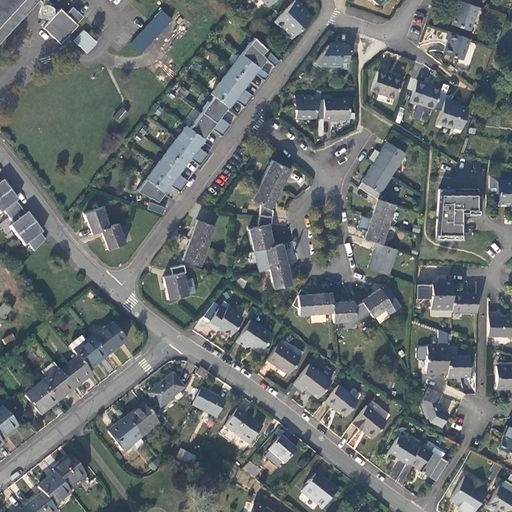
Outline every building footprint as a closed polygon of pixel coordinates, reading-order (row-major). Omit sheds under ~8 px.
[(0,0),(0,37),(34,0),(0,0)] [(46,0),(57,10),(66,0),(46,0)] [(274,21),(284,31),(289,26),(296,33),(311,17),(294,0),(274,21)] [(478,7),(458,0),(454,0),(452,7),(456,9),(450,23),(470,31),(478,7)] [(41,18),(44,19),(46,18),(47,17),(50,14),(51,11),(50,7),(48,5),(46,3),(44,3),(41,3),(39,4),(37,5),(36,8),(36,10),(36,13),(36,15),(39,17),(41,18)] [(42,28),(59,44),(76,26),(59,9),(42,28)] [(130,43),(140,53),(170,20),(160,11),(130,43)] [(289,26),(284,31),(291,39),(296,33),(289,26)] [(83,29),(73,41),(87,53),(98,42),(83,29)] [(469,38),(448,30),(445,38),(447,39),(443,53),(461,59),(469,38)] [(266,59),(262,54),(250,43),(241,54),(258,67),(259,68),(266,59)] [(329,45),(319,58),(349,59),(348,50),(340,50),(340,45),(329,45)] [(266,59),(274,66),(279,61),(267,49),(262,54),(266,59)] [(231,67),(248,80),(254,73),(264,81),(268,75),(259,68),(258,67),(241,54),(231,67)] [(349,59),(319,58),(315,62),(320,66),(340,66),(340,67),(349,67),(349,59)] [(220,80),(248,101),(252,96),(242,88),(248,80),(231,67),(220,80)] [(370,89),(393,97),(401,77),(391,74),(391,75),(377,70),(370,89)] [(213,96),(228,107),(233,99),(244,107),(248,101),(220,80),(210,94),(213,96)] [(432,109),(439,89),(425,84),(425,83),(417,80),(410,102),(416,104),(416,103),(432,109)] [(181,86),(178,93),(185,97),(189,90),(181,86)] [(314,118),(316,118),(316,95),(294,95),(294,105),(295,105),(296,119),(302,119),(302,117),(314,117),(314,118)] [(201,112),(226,131),(230,125),(220,117),(228,107),(213,96),(201,112)] [(323,120),(332,120),(332,119),(348,119),(347,98),(323,98),(323,120)] [(449,104),(446,103),(439,123),(451,128),(450,129),(459,132),(468,107),(458,104),(458,102),(450,99),(449,104)] [(439,123),(446,103),(443,101),(436,122),(439,123)] [(112,118),(117,123),(126,113),(121,109),(112,118)] [(226,131),(201,112),(189,128),(203,139),(211,129),(221,136),(226,131)] [(176,139),(203,160),(208,154),(197,147),(203,139),(189,128),(186,126),(176,139)] [(176,139),(166,153),(183,166),(189,158),(199,166),(203,160),(176,139)] [(386,141),(372,164),(390,176),(405,153),(386,141)] [(183,166),(166,153),(156,166),(183,187),(188,181),(177,173),(183,166)] [(271,161),(261,180),(279,189),(288,170),(271,161)] [(372,164),(357,186),(376,198),(390,176),(372,164)] [(156,166),(146,179),(163,192),(168,185),(179,193),(183,187),(156,166)] [(3,180),(1,181),(0,179),(0,197),(10,190),(3,180)] [(146,179),(136,191),(157,202),(164,193),(163,192),(146,179)] [(511,179),(495,179),(494,202),(495,202),(504,203),(511,202),(511,179)] [(279,189),(261,180),(251,199),(259,203),(258,215),(271,217),(271,209),(269,208),(279,189)] [(477,188),(438,187),(434,237),(459,237),(460,212),(477,213),(477,188)] [(17,201),(18,200),(15,196),(10,190),(0,197),(0,213),(4,210),(9,217),(21,207),(17,201)] [(376,198),(370,218),(387,224),(393,204),(376,198)] [(149,202),(146,209),(162,215),(165,208),(149,202)] [(27,212),(26,213),(21,207),(9,217),(13,223),(9,226),(17,236),(35,222),(27,212)] [(83,213),(91,234),(100,230),(109,226),(101,207),(83,213)] [(272,246),(269,224),(270,224),(271,217),(258,215),(257,226),(248,229),(253,250),(263,248),(272,246)] [(370,218),(363,238),(375,241),(380,243),(387,224),(370,218)] [(196,220),(189,239),(206,246),(213,226),(196,220)] [(41,233),(42,232),(39,228),(35,222),(17,236),(24,246),(28,243),(34,252),(46,240),(41,233)] [(124,243),(116,223),(109,226),(100,230),(108,249),(124,243)] [(189,239),(182,259),(199,265),(206,246),(189,239)] [(289,263),(295,262),(293,241),(286,242),(289,263)] [(375,241),(366,268),(387,275),(395,248),(380,243),(375,241)] [(286,263),(281,243),(272,246),(263,248),(268,268),(286,263)] [(291,283),(286,263),(268,268),(273,288),(291,283)] [(163,276),(168,298),(187,293),(182,272),(184,272),(182,265),(170,268),(171,274),(163,276)] [(450,294),(450,277),(440,277),(439,276),(436,280),(436,282),(429,282),(428,307),(450,307),(450,294)] [(331,312),(330,293),(308,295),(299,289),(289,305),(295,309),(296,315),(331,312)] [(379,289),(361,302),(368,312),(372,318),(390,305),(379,289)] [(450,294),(450,307),(450,311),(474,312),(474,293),(464,293),(464,294),(450,294)] [(368,312),(361,302),(353,306),(353,301),(331,303),(331,312),(332,323),(354,321),(368,312)] [(0,308),(0,320),(1,321),(11,309),(4,304),(0,308)] [(219,329),(229,336),(242,317),(227,306),(226,308),(220,304),(207,324),(217,331),(219,329)] [(495,311),(486,311),(486,335),(508,336),(509,316),(495,315),(495,311)] [(248,321),(235,340),(244,346),(251,344),(259,350),(269,336),(248,321)] [(92,339),(106,356),(125,340),(112,324),(92,339)] [(4,343),(15,339),(13,333),(2,338),(4,343)] [(99,361),(106,356),(92,339),(91,337),(73,351),(78,357),(87,369),(98,360),(99,361)] [(277,343),(266,359),(286,374),(298,357),(277,343)] [(445,373),(445,354),(445,345),(425,344),(425,354),(424,355),(424,373),(445,373)] [(445,373),(445,377),(453,377),(453,375),(466,375),(466,355),(445,354),(445,373)] [(74,388),(92,374),(87,369),(78,357),(60,371),(74,388)] [(307,364),(291,385),(301,391),(303,388),(314,396),(326,378),(307,364)] [(511,365),(494,366),(494,388),(505,389),(505,392),(511,392),(511,365)] [(208,372),(201,367),(198,373),(205,378),(208,372)] [(56,403),(74,388),(60,371),(59,368),(41,383),(56,403)] [(148,394),(160,408),(185,389),(174,375),(148,394)] [(326,378),(314,396),(316,397),(328,380),(326,378)] [(41,414),(56,403),(41,383),(25,395),(41,414)] [(338,384),(324,401),(331,407),(332,405),(345,415),(357,400),(338,384)] [(443,392),(461,400),(464,392),(446,385),(443,392)] [(435,402),(440,392),(427,386),(421,397),(423,401),(421,402),(424,415),(426,415),(427,419),(439,425),(445,412),(437,407),(435,402)] [(217,417),(225,402),(218,399),(219,398),(201,388),(193,405),(217,417)] [(144,404),(126,417),(142,437),(159,423),(144,404)] [(366,405),(351,423),(359,430),(359,429),(361,427),(372,436),(385,420),(366,405)] [(2,407),(0,408),(0,439),(0,440),(18,426),(2,407)] [(224,427),(249,444),(261,427),(237,409),(224,427)] [(142,437),(126,417),(108,431),(124,451),(142,437)] [(505,453),(511,457),(511,429),(505,426),(501,434),(495,448),(495,453),(504,457),(505,453)] [(361,427),(359,429),(370,438),(372,436),(361,427)] [(398,459),(406,464),(407,462),(416,448),(396,436),(387,451),(398,458),(398,459)] [(268,450),(283,463),(295,450),(280,437),(268,450)] [(429,452),(418,445),(416,448),(407,462),(418,469),(418,471),(427,477),(439,458),(429,452)] [(442,454),(432,447),(429,452),(439,458),(442,454)] [(192,466),(196,457),(181,449),(177,457),(192,466)] [(70,456),(52,469),(55,473),(68,489),(86,475),(70,456)] [(261,472),(249,461),(243,468),(255,479),(261,472)] [(267,477),(261,472),(255,479),(261,484),(267,477)] [(55,473),(37,487),(42,493),(53,507),(71,493),(68,489),(55,473)] [(302,491),(323,508),(336,493),(315,475),(309,482),(308,481),(304,486),(305,487),(302,491)] [(462,511),(471,511),(485,491),(481,487),(482,485),(471,477),(469,480),(463,477),(449,500),(464,510),(462,511)] [(502,482),(499,486),(511,494),(511,486),(503,481),(502,482)] [(496,509),(500,511),(511,511),(511,494),(499,486),(498,486),(485,506),(495,511),(496,509)] [(42,493),(25,507),(28,511),(56,511),(57,511),(53,507),(42,493)]
